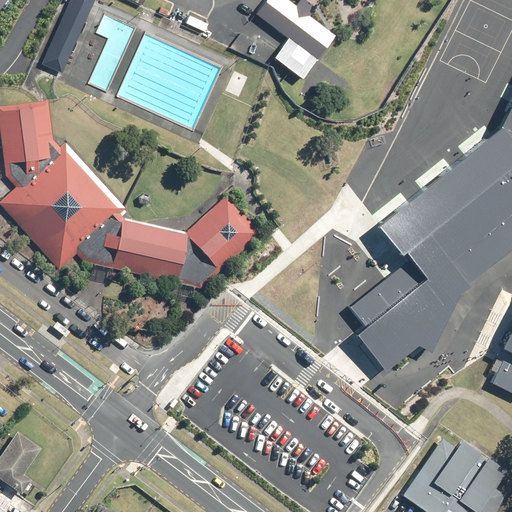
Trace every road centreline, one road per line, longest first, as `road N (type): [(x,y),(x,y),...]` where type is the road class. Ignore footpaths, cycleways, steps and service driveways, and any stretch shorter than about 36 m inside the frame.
road 1 (secondary): [(0,324),(126,426)]
road 2 (secondary): [(126,426),(245,511)]
